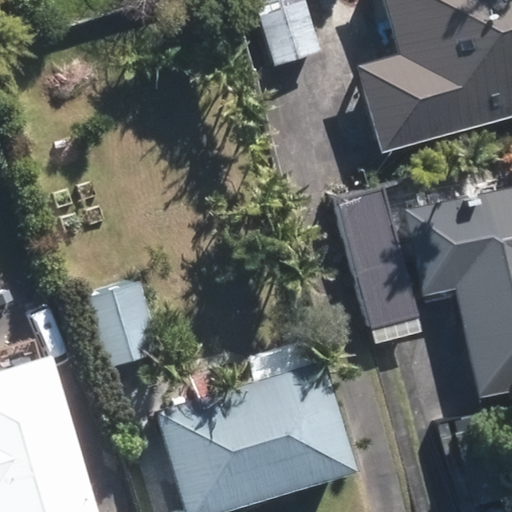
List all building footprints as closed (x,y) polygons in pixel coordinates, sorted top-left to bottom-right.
[(329,45),(312,0),(265,0),(254,4),(275,63),(329,45)] [(511,109),(511,0),(385,0),(400,50),(353,64),(378,148),(511,109)] [(511,197),(395,225),(411,291),(439,285),(465,391),(511,379),(511,197)] [(139,279),(90,294),(109,356),(158,342),(139,279)] [(0,511),(96,511),(48,352),(0,366),(0,511)] [(325,359),(158,410),(187,505),(354,454),(325,359)]
